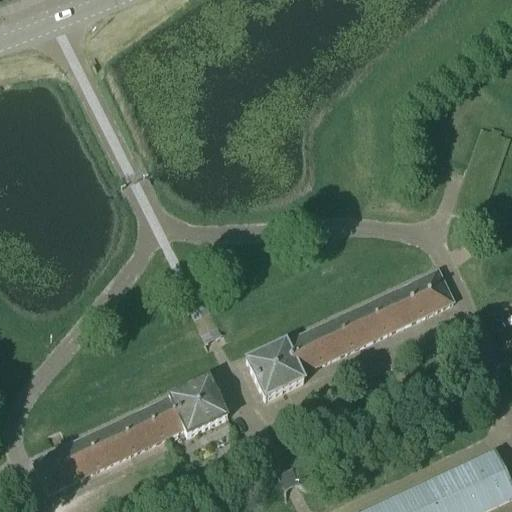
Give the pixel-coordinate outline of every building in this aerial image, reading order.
[(500,139),(502,135),(490,131),(489,135),(480,132),(464,181),(464,182),(451,220),(479,229),(509,142),(500,139)] [(300,380),(451,307),(436,275),(284,347),(283,345),(245,364),(264,403),(303,385),(300,380)] [(187,440),(225,421),(207,384),(33,467),(48,499),(184,434),(187,440)] [(490,511),(511,502),(511,496),(504,478),(494,458),(377,511),(490,511)] [(228,490),(243,483),(239,475),(224,481),(228,490)]
